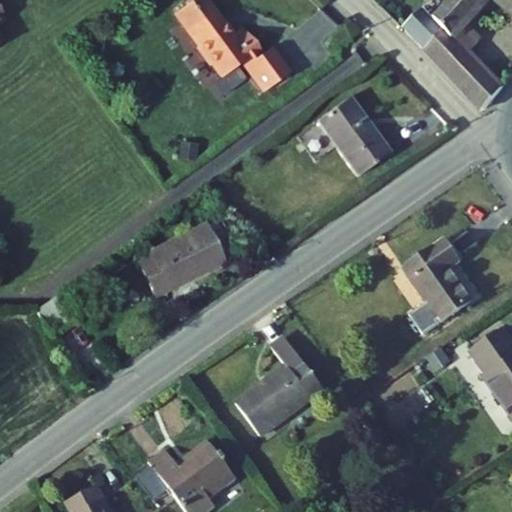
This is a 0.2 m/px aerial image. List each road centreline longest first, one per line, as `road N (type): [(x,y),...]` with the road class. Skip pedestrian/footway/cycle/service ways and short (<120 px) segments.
road 1 (residential): [(483,137),(0,484)]
road 2 (residential): [(354,0),(483,137)]
